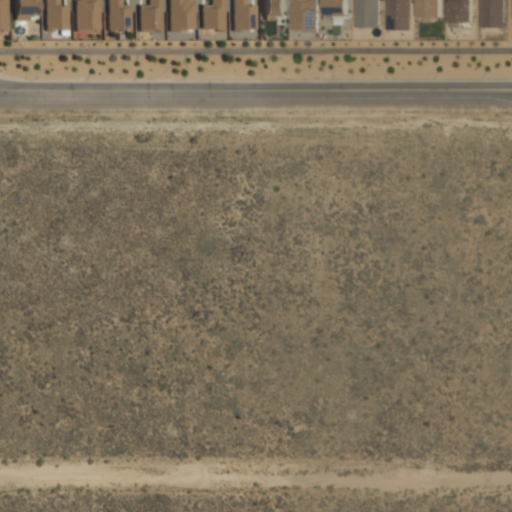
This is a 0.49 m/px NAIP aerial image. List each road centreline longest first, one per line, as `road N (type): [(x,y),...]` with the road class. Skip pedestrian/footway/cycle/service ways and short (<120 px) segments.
road 1 (residential): [(0,477),(511,480)]
road 2 (tertiary): [(511,89),(0,88)]
